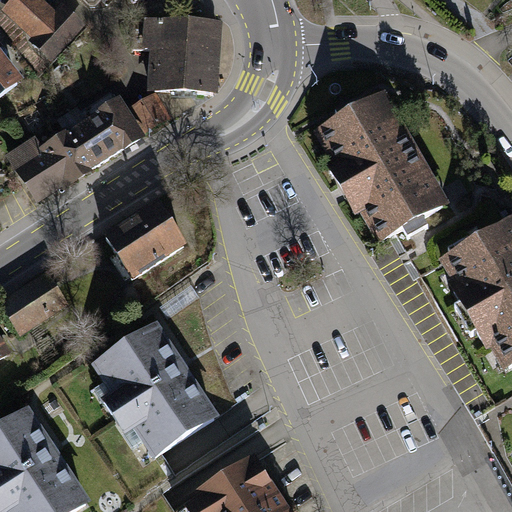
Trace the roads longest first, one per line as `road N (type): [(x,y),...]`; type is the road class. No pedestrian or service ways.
road 1 (residential): [(214,138),(246,293),(343,511)]
road 2 (tertiary): [(273,47),(381,46),(418,54),(477,93),(511,136)]
road 3 (tertiary): [(214,138),(0,266)]
